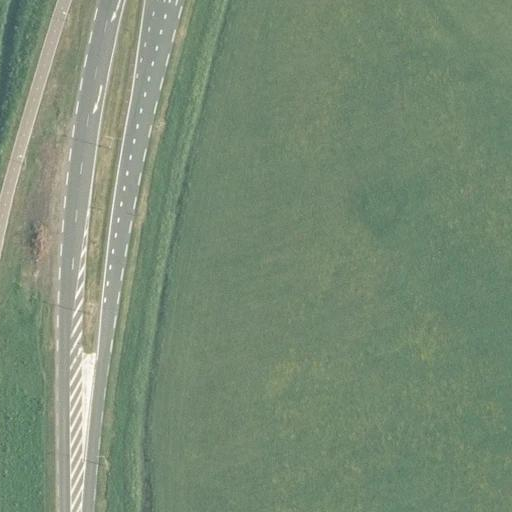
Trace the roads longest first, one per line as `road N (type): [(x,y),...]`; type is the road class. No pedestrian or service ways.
road 1 (primary): [(85,511),(119,236),(168,0)]
road 2 (primary): [(113,0),(91,96),(68,280),(65,511)]
